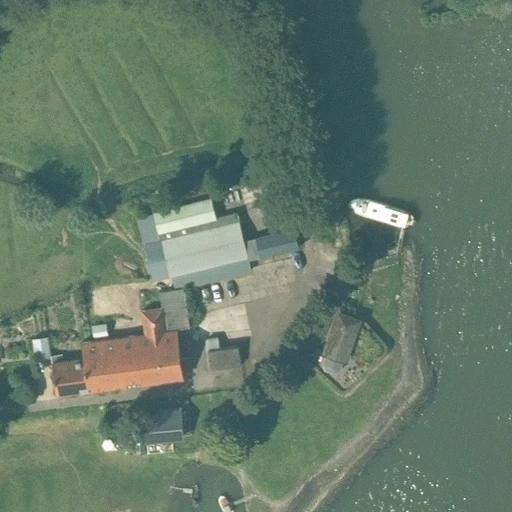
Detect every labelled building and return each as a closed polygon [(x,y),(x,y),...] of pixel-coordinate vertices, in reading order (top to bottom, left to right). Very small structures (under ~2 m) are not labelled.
[(0,0),(0,23),(1,25),(26,13),(20,0),(0,0)] [(163,204),(152,206),(153,208),(153,210),(159,232),(217,218),(213,198),(181,206),(165,210),(164,205),(163,204)] [(243,222),(145,244),(153,279),(177,274),(180,288),(238,276),(237,273),(244,272),(252,270),(252,268),(250,258),(251,258),(243,222)] [(298,230),(259,239),(263,258),(303,250),(298,230)] [(57,392),(58,392),(185,378),(179,330),(190,328),(184,288),(160,291),(162,307),(142,309),(145,333),(84,340),(86,356),(53,360),(57,392)] [(336,327),(326,353),(329,354),(324,368),(326,372),(336,376),(341,374),(346,360),(348,361),(358,335),(357,335),(361,323),(341,316),(337,327),(336,327)] [(35,358),(51,356),(48,337),(33,339),(35,358)] [(219,338),(208,340),(211,370),(242,366),(240,347),(220,349),(219,338)] [(149,438),(183,434),(182,424),(192,423),(191,410),(180,411),(180,410),(162,412),(161,416),(146,418),(149,438)]
